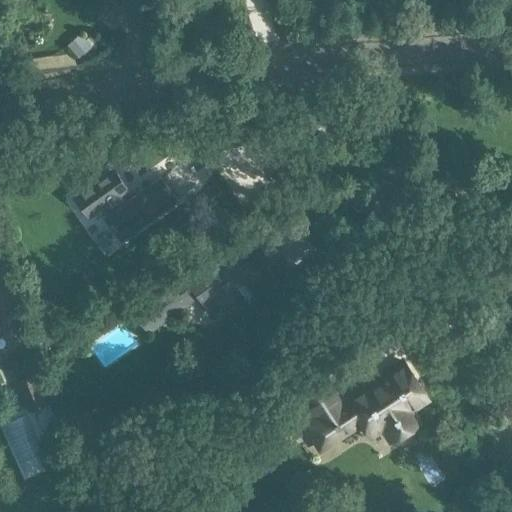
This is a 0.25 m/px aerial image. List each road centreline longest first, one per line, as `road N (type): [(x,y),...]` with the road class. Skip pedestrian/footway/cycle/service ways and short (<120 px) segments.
road 1 (residential): [(308,62),(324,115),(348,148),(511,215)]
road 2 (secondary): [(511,43),(308,62)]
road 3 (secondary): [(308,62),(130,81)]
road 4 (secondary): [(0,105),(130,81)]
